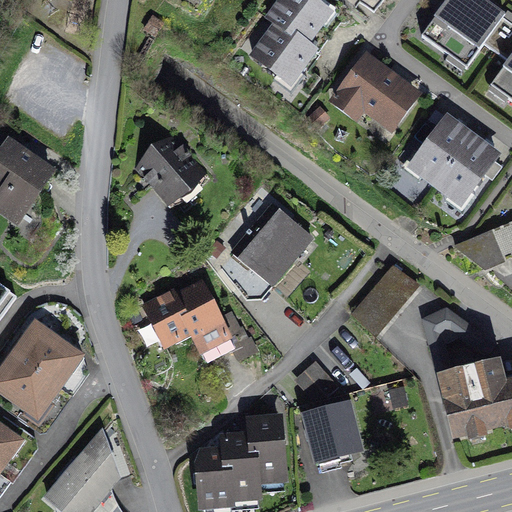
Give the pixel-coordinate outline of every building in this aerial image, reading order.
[(285,0),(270,20),(278,26),(314,53),(338,21),(310,0),(285,0)] [(481,0),(449,0),(422,38),(450,58),(453,53),(470,66),(484,46),(497,55),(511,33),(511,26),(503,20),(505,17),(481,0)] [(146,30),(155,36),(163,24),(153,19),(146,30)] [(291,85),(314,53),(278,26),(254,58),(291,85)] [(511,33),(497,55),(509,64),(495,83),(511,95),(508,100),(511,102),(511,33)] [(416,97),(367,61),(336,103),(356,118),(363,107),(392,129),(416,97)] [(437,187),(473,139),(448,120),(412,169),(437,187)] [(174,137),(136,170),(171,210),(209,177),(174,137)] [(473,139),(437,187),(462,206),(498,158),(473,139)] [(0,167),(0,168),(0,209),(13,219),(33,191),(39,195),(52,177),(8,145),(0,155),(0,167)] [(275,207),(233,256),(265,283),(290,254),(296,259),(312,239),(275,207)] [(485,270),(511,258),(511,223),(457,247),(485,270)] [(394,268),(354,318),(376,336),(417,287),(394,268)] [(174,295),(146,309),(166,348),(192,335),(206,363),(235,349),(241,362),(258,353),(252,341),(249,343),(243,330),(240,331),(234,320),(223,325),(203,286),(176,299),(174,295)] [(0,323),(17,299),(0,287),(0,323)] [(425,321),(434,360),(447,358),(444,346),(460,339),(484,355),(490,355),(496,345),(447,311),(425,321)] [(15,357),(58,389),(70,372),(63,367),(72,353),(36,328),(15,357)] [(58,389),(15,357),(0,378),(0,390),(41,420),(51,407),(47,405),(58,389)] [(499,362),(439,378),(455,439),(459,438),(511,426),(511,379),(505,382),(499,362)] [(339,388),(320,367),(308,377),(328,399),(339,388)] [(349,409),(308,419),(321,475),(342,470),(341,465),(353,462),(350,453),(359,451),(349,409)] [(0,468),(26,432),(3,417),(0,421),(0,468)] [(252,439),(257,483),(284,482),(279,421),(250,424),(252,439)] [(102,437),(49,499),(63,511),(91,511),(99,502),(118,480),(102,437)] [(226,454),(231,501),(259,499),(257,483),(252,439),(225,441),(226,454)] [(231,501),(226,454),(204,455),(199,468),(203,508),(231,508),(231,501)] [(110,511),(99,502),(91,511),(110,511)]
